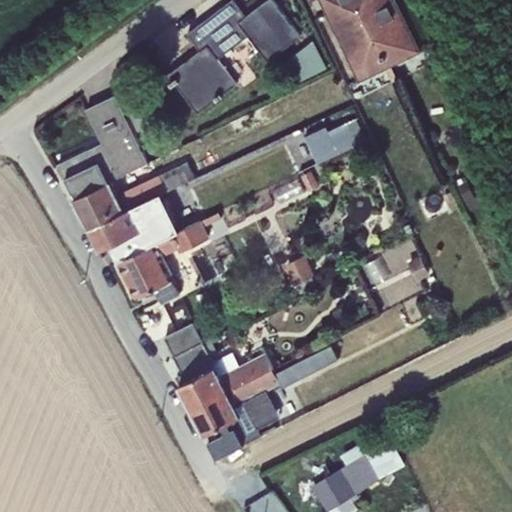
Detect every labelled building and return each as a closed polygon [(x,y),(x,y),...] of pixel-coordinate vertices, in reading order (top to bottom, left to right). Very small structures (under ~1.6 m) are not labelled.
[(170,73),(199,112),(239,82),(219,57),(249,34),(268,60),(301,35),(274,0),(266,0),(247,14),(236,0),(230,0),(188,32),(201,50),(170,73)] [(323,0),(362,79),(391,65),(359,0),(323,0)] [(359,0),(391,65),(422,50),(397,0),(359,0)] [(314,37),(283,62),(298,82),(329,67),(314,37)] [(75,196),(110,179),(148,161),(116,93),(88,108),(88,109),(95,106),(115,147),(91,158),(87,151),(59,163),(75,196)] [(91,158),(115,147),(95,106),(88,109),(104,142),(87,151),(91,158)] [(306,136),(319,163),(367,140),(356,118),(331,130),(329,125),(306,136)] [(75,196),(90,227),(163,192),(195,175),(188,160),(117,194),(110,179),(75,196)] [(313,168),(301,174),(310,193),(322,187),(313,168)] [(470,211),(488,202),(484,193),(476,197),(466,174),(456,178),(470,211)] [(112,243),(120,259),(181,229),(163,192),(90,227),(104,254),(105,254),(102,248),(112,243)] [(162,300),(181,291),(164,254),(179,247),(181,251),(211,236),(206,225),(223,217),(220,211),(181,229),(120,259),(138,296),(156,287),(162,300)] [(284,262),(294,284),(316,274),(306,252),(284,262)] [(422,255),(409,261),(417,280),(431,274),(422,255)] [(409,270),(375,288),(385,306),(419,288),(409,270)] [(165,335),(175,354),(204,340),(195,320),(165,335)] [(212,336),(204,340),(212,356),(220,352),(212,336)] [(181,382),(194,407),(275,367),(267,351),(241,364),(234,350),(214,359),(212,356),(204,340),(175,354),(187,379),(181,382)] [(194,407),(207,432),(251,409),(247,401),(269,389),(282,382),(284,386),(306,375),(296,356),(275,367),(194,407)] [(207,432),(219,456),(263,433),(260,427),(283,416),(269,389),(247,401),(251,409),(207,432)] [(361,442),(342,454),(348,463),(315,482),(331,509),(325,511),(349,511),(358,507),(354,500),(362,495),(360,491),(406,464),(386,429),(362,443),(361,442)]
